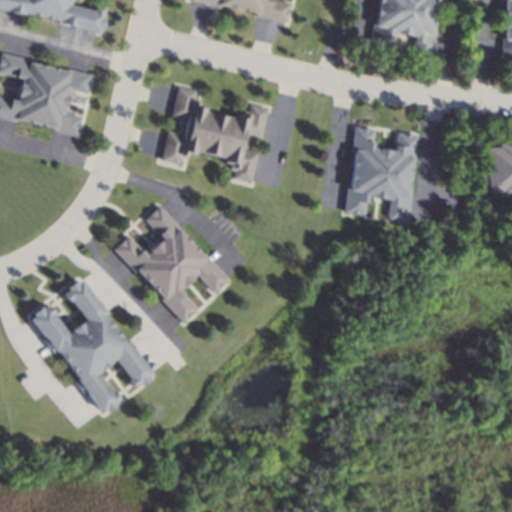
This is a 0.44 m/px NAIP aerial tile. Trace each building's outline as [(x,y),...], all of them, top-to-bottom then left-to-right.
[(67,0),(66,4),(91,10),(91,8),(100,10),(99,17),(101,18),(99,29),(95,28),(94,32),(93,32),(56,23),(55,23),(55,20),(22,12),(21,14),(20,14),(0,9),(0,0),(67,0)] [(192,0),(217,6),(217,3),(256,12),(255,16),(283,22),(288,3),(275,0),(192,0)] [(435,0),(430,36),(432,36),(429,59),(409,55),(412,37),(389,33),(387,51),(367,48),(371,24),(374,25),(377,0),(435,0)] [(511,0),(511,62),(500,62),(500,39),(503,39),(503,0),(511,0)] [(0,53),(27,60),(29,60),(28,62),(63,71),(64,68),(64,69),(86,74),(87,74),(83,93),(62,88),(57,111),(78,116),(73,136),(71,136),(50,130),(48,130),(49,125),(14,116),(13,122),(0,118),(0,98),(12,101),(18,78),(0,73),(0,53)] [(168,119),(175,86),(196,90),(194,100),(198,101),(197,106),(241,116),(242,113),(247,114),(249,104),(266,108),(260,137),(244,134),(241,149),(255,152),(249,181),(233,177),(235,171),(230,170),(232,164),(223,162),(224,159),(193,152),(193,156),(186,154),(185,160),(180,159),(178,167),(158,163),(165,131),(181,134),(183,122),(168,119)] [(371,129),(369,149),(392,152),(394,132),(414,135),(414,137),(412,157),(409,157),(408,159),(404,196),(407,196),(407,197),(404,219),(404,221),(383,218),(386,196),(363,193),(360,214),(340,211),(340,209),(343,187),(346,188),(351,151),(351,150),(348,150),(351,128),(351,126),(371,129)] [(511,195),(495,195),(495,191),(483,191),(483,147),(495,147),(495,143),(511,143),(511,195)] [(109,249),(129,271),(132,268),(159,297),(156,299),(176,320),(192,305),(175,287),(191,272),(208,290),(223,276),(204,256),(201,258),(173,228),(176,226),(155,204),(139,219),(157,238),(141,253),(123,235),(109,249)] [(77,281),(101,312),(101,313),(99,314),(120,342),(123,341),(123,342),(146,372),(147,373),(143,376),(145,378),(136,385),(134,383),(129,387),(123,379),(125,378),(110,358),(92,371),(107,392),(109,390),(115,398),(109,402),(111,405),(102,412),(100,409),(96,412),(95,411),(72,380),(72,379),(74,378),(52,349),(50,351),(49,350),(26,319),(29,316),(27,313),(36,306),(38,308),(43,304),(50,313),(48,314),(62,332),(80,319),(65,300),(64,301),(58,293),(63,289),(61,287),(71,280),(73,282),(76,280),(77,281)]
